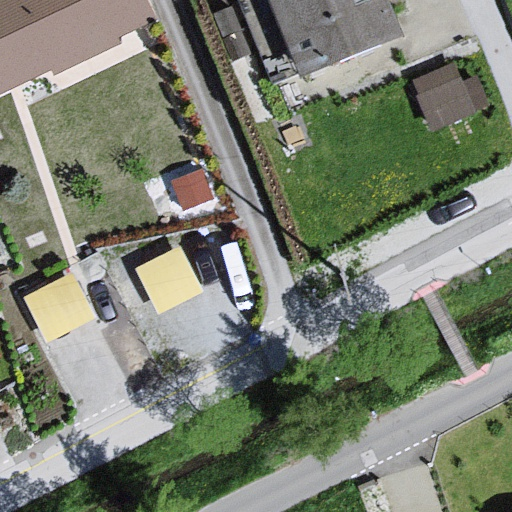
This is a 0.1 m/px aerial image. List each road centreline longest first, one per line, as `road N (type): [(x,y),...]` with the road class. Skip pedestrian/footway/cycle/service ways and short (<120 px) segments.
road 1 (residential): [(0,496),(511,224)]
road 2 (residential): [(239,511),(511,373)]
